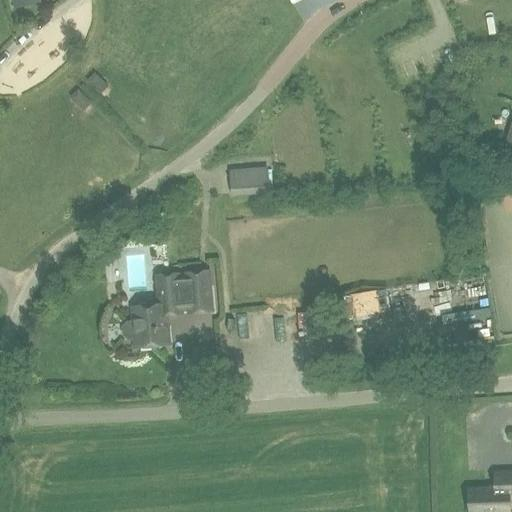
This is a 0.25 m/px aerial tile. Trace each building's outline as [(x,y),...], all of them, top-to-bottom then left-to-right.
[(13,0),(16,9),(41,2),(40,0),(13,0)] [(232,197),(271,194),(268,167),(230,170),(232,197)] [(125,298),(134,297),(132,258),(122,258),(125,298)] [(168,345),(166,315),(212,311),(209,272),(156,276),(159,305),(133,307),(134,321),(127,322),(122,327),(123,335),(128,339),(135,339),(136,347),(168,345)] [(274,368),(311,368),(311,324),(274,324),(274,368)] [(496,488),(469,489),(469,511),(510,511),(510,500),(511,500),(511,472),(495,473),(496,488)]
